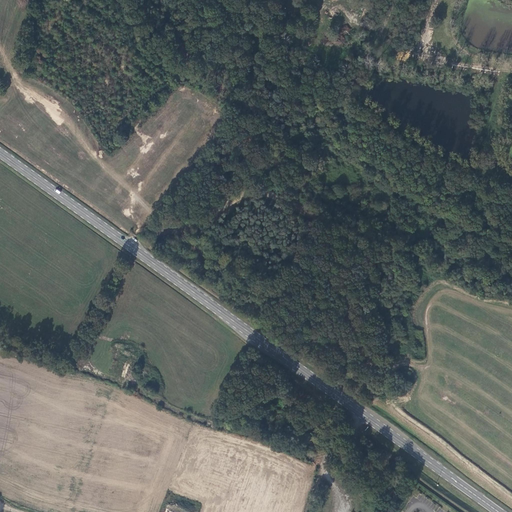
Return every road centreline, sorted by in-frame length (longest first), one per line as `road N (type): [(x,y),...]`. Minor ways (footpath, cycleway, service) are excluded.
road 1 (primary): [(0,153),(498,511)]
road 2 (track): [(511,71),(382,49),(379,35),(398,0)]
